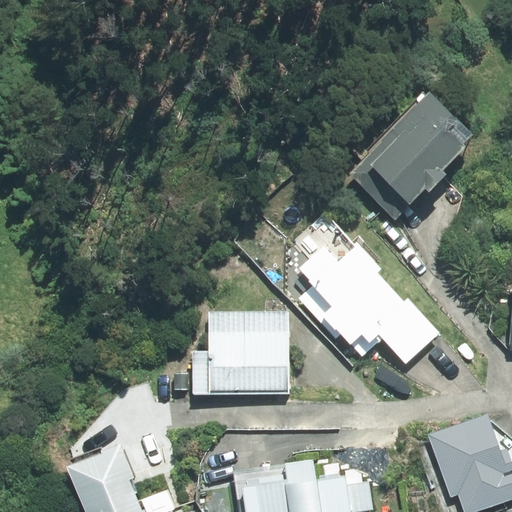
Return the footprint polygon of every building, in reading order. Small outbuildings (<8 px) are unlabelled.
[(443,93),(357,177),(401,222),(436,188),(440,191),(458,173),(455,169),(481,143),(477,140),(484,133),(443,93)] [(321,284),(307,297),(339,333),(346,327),(366,350),(377,341),(382,345),(390,338),(408,358),(438,331),(412,301),(409,304),(378,270),(382,267),(363,245),(361,246),(343,228),(323,246),(326,250),(307,268),(321,284)] [(212,350),(195,350),(196,393),(291,392),(291,310),(212,310),(212,350)] [(191,372),(177,372),(177,390),(191,390),(191,372)] [(434,430),(453,496),(461,494),(466,511),(470,511),(511,499),(511,445),(506,448),(495,412),(434,430)] [(74,462),(91,511),(152,511),(128,440),(109,447),(111,450),(74,462)] [(424,452),(428,464),(436,461),(433,450),(424,452)] [(218,478),(203,479),(204,492),(219,491),(218,478)] [(291,484),(250,488),(252,511),(378,511),(376,487),(327,492),(326,483),(291,487),(291,484)] [(177,511),(169,490),(150,497),(155,511),(177,511)]
